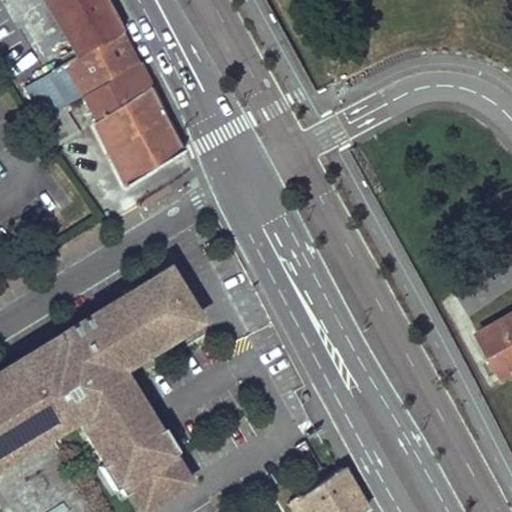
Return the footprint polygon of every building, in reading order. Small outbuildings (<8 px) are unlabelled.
[(42,0),(75,56),(120,30),(104,0),(42,0)] [(81,94),(136,61),(129,47),(120,30),(75,56),(64,62),(81,94)] [(81,94),(95,121),(149,86),(144,75),(136,61),(81,94)] [(23,87),(43,117),(62,106),(81,94),(64,62),(48,71),(23,87)] [(149,86),(95,121),(92,123),(124,187),(183,150),(166,119),(149,86)] [(62,106),(43,117),(60,144),(77,133),(62,106)] [(0,467),(76,421),(101,463),(97,466),(112,492),(117,489),(121,496),(127,493),(138,511),(141,511),(148,508),(180,489),(188,484),(171,456),(177,452),(158,421),(152,425),(126,382),(133,379),(125,367),(151,352),(201,321),(196,312),(168,268),(136,287),(0,369),(0,467)] [(511,306),(474,324),(498,378),(511,371),(511,306)] [(339,468),(294,498),(301,511),(362,511),(365,511),(339,468)]
